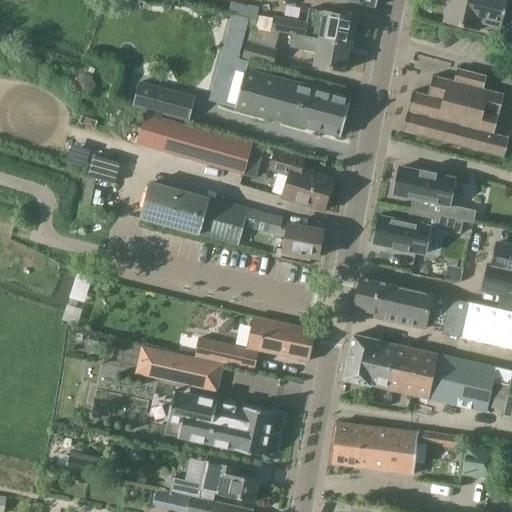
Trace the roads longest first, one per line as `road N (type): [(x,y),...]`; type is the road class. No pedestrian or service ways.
road 1 (residential): [(337,314),(395,0)]
road 2 (residential): [(109,252),(337,314)]
road 3 (residential): [(303,511),(337,314)]
road 4 (unknown): [(388,41),(511,74)]
